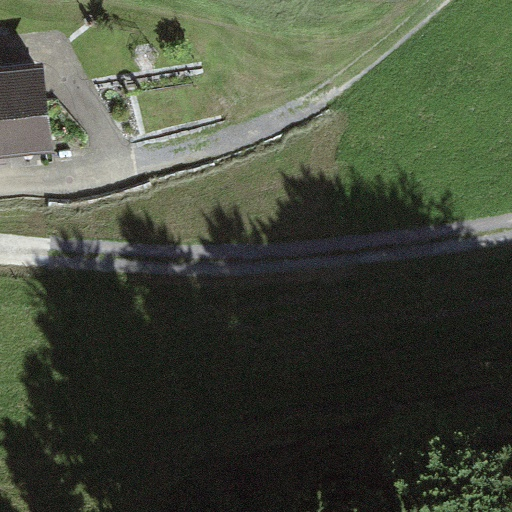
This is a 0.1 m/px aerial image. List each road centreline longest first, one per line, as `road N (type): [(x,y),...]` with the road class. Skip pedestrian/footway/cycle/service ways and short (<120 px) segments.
road 1 (track): [(452,0),(407,42),(259,144),(0,235)]
road 2 (track): [(511,243),(180,267),(0,250)]
